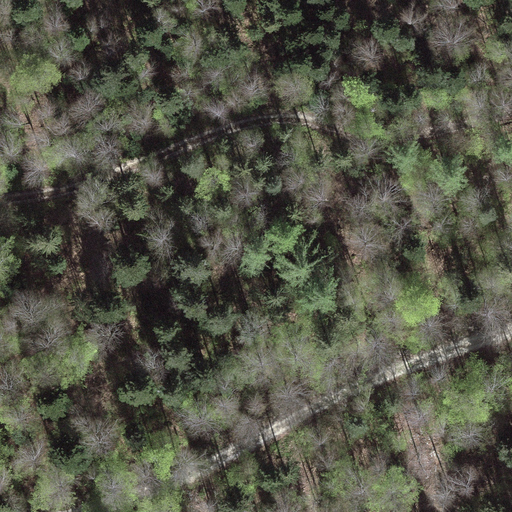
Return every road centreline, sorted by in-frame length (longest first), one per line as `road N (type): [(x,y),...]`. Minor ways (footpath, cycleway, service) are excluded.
road 1 (track): [(0,194),(49,192),(249,119),(430,134),(511,107)]
road 2 (track): [(511,328),(355,384),(100,511)]
